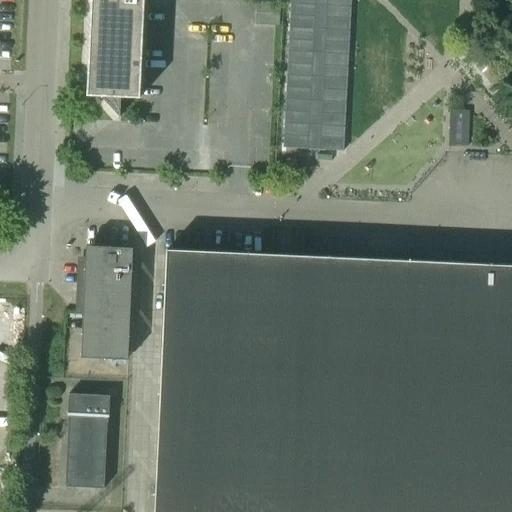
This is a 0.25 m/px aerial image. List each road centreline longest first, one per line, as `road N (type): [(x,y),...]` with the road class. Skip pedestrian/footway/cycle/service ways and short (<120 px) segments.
road 1 (unclassified): [(41,201),(272,212)]
road 2 (unclassified): [(41,201),(47,0)]
